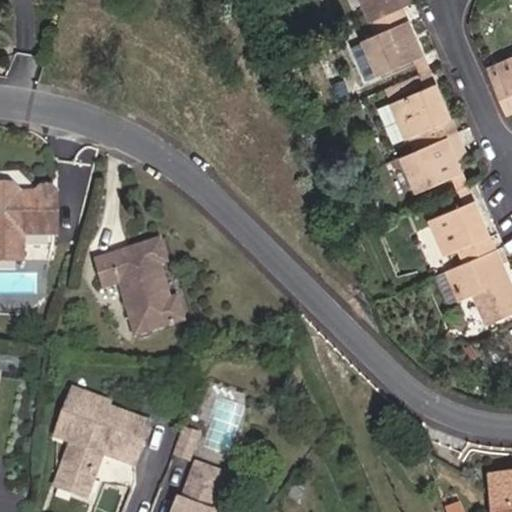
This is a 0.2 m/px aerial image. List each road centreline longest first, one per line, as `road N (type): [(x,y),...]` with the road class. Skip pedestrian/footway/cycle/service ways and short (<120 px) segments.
road 1 (residential): [(0,102),(95,122),(139,142),(186,173),(419,399),(511,427)]
road 2 (residential): [(511,146),(492,127),(449,29),(449,0)]
